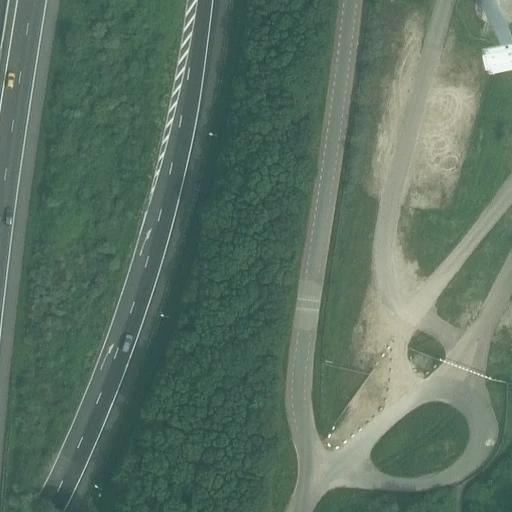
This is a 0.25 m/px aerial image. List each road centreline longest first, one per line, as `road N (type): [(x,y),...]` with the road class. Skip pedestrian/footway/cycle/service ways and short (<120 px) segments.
road 1 (motorway): [(47,511),(92,421),(141,281),(187,112),(205,0)]
road 2 (tertiary): [(298,511),(310,474),(300,363),(350,0)]
road 3 (motorway): [(0,219),(32,0)]
